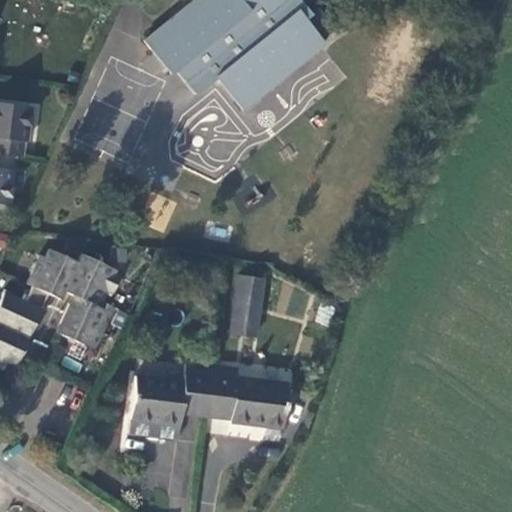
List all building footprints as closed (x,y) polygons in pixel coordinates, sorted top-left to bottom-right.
[(309,12),(299,0),(194,0),(144,41),(169,72),(175,68),(193,92),(214,74),(241,107),(322,41),(303,16),(309,12)] [(0,147),(9,149),(20,150),(22,136),(27,136),(31,99),(0,95),(0,147)] [(0,147),(0,199),(5,200),(5,193),(9,166),(7,165),(9,149),(0,147)] [(146,225),(162,232),(175,203),(159,196),(146,225)] [(91,345),(112,303),(99,297),(105,286),(110,287),(118,271),(113,269),(115,265),(79,249),(76,257),(46,243),(42,250),(37,247),(22,278),(28,280),(22,294),(0,285),(0,363),(6,347),(14,352),(46,289),(51,289),(54,282),(78,293),(76,300),(68,297),(54,324),(91,345)] [(238,276),(228,335),(253,339),(262,280),(238,276)] [(202,419),(206,419),(212,365),(185,362),(182,381),(134,375),(128,424),(178,430),(180,416),(202,419)] [(212,365),(206,419),(229,422),(229,425),(281,432),(287,384),(236,377),(237,368),(212,365)] [(178,430),(128,424),(127,437),(176,443),(178,430)] [(184,500),(190,442),(177,440),(171,499),(184,500)]
